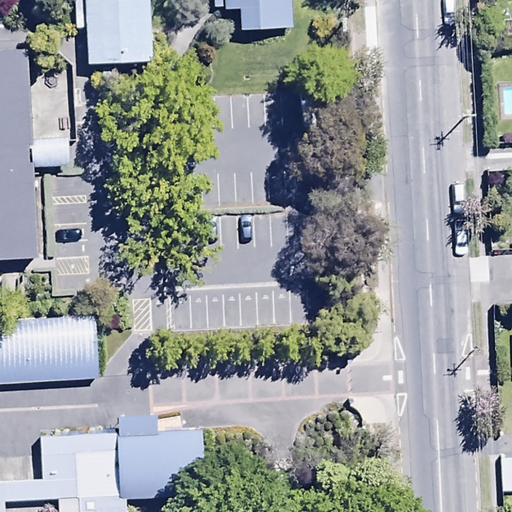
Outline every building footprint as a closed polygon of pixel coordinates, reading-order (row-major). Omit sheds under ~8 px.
[(158,0),(87,0),(92,68),(162,64),(158,0)] [(298,0),(226,0),(229,34),(301,30),(298,0)] [(38,52),(0,54),(0,266),(51,263),(38,52)] [(99,311),(0,317),(0,385),(103,379),(99,311)] [(0,511),(135,511),(135,498),(225,493),(222,431),(0,441),(0,511)] [(511,497),(511,460),(500,460),(500,498),(511,497)]
